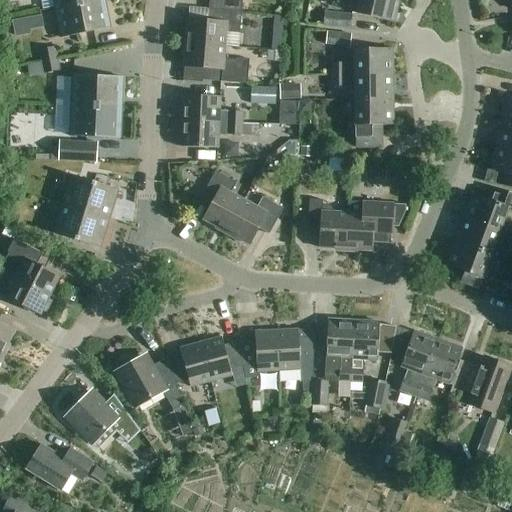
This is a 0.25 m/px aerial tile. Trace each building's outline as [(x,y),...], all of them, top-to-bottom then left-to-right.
[(62,38),(109,29),(102,0),(92,0),(56,7),(62,38)] [(209,0),(209,10),(239,13),(240,0),(209,0)] [(393,24),(398,0),(355,0),(360,1),(356,16),(393,24)] [(186,22),(184,45),(223,47),(224,34),(238,35),(239,13),(209,10),(209,12),(211,12),(210,23),(186,22)] [(325,12),(323,27),(350,29),(352,15),(325,12)] [(327,33),(326,45),(349,48),(351,35),(327,33)] [(203,69),(202,81),(247,85),(249,60),(236,59),(236,61),(222,60),(223,47),(184,45),(183,68),(203,69)] [(40,51),(42,62),(56,60),(54,49),(40,51)] [(330,63),(330,73),(330,76),(392,76),(392,49),(352,49),(353,63),(330,63)] [(266,55),(266,65),(280,66),(281,56),(266,55)] [(44,74),(58,71),(56,60),(42,62),(44,74)] [(57,78),(55,106),(72,107),(120,109),(121,93),(121,78),(73,76),(73,78),(57,78)] [(352,87),(352,92),(352,101),(392,100),(392,76),(330,76),(330,87),(352,87)] [(279,85),(280,100),(300,100),(300,85),(279,85)] [(251,88),(251,105),(275,106),(276,89),(251,88)] [(182,96),(180,122),(243,124),(243,112),(219,111),(219,98),(182,96)] [(353,135),(355,135),(355,149),(381,148),(381,126),(393,126),(392,100),(352,101),(353,135)] [(299,112),(307,113),(310,109),(310,102),(299,102),(299,112)] [(54,134),(71,134),(70,137),(119,139),(120,109),(72,107),(55,106),(54,134)] [(511,121),(504,119),(498,144),(511,148),(511,121)] [(242,136),(243,124),(180,122),(179,147),(217,148),(218,135),(242,136)] [(257,137),(258,130),(258,125),(243,124),(242,136),(257,137)] [(59,142),(58,161),(96,163),(97,144),(59,142)] [(492,170),(503,173),(500,185),(511,188),(511,148),(498,144),(492,170)] [(228,147),(228,160),(242,161),(242,147),(228,147)] [(313,158),(313,148),(301,147),(300,157),(313,158)] [(283,159),(282,174),(297,174),(297,159),(283,159)] [(383,178),(383,165),(369,165),(369,178),(383,178)] [(205,219),(228,231),(244,201),(231,193),(236,184),(215,173),(202,197),(213,203),(205,219)] [(69,176),(60,205),(84,212),(93,183),(69,176)] [(93,183),(84,212),(108,219),(117,191),(93,183)] [(472,194),(462,219),(511,238),(511,224),(505,222),(510,208),(511,209),(511,194),(492,189),(488,200),(472,194)] [(244,201),(228,231),(251,244),(260,229),(270,234),(283,210),(262,199),(257,208),(244,201)] [(319,248),(345,249),(347,214),(334,214),(327,205),(322,205),(322,201),(310,200),(308,229),(320,229),(319,248)] [(347,214),(345,249),(371,251),(371,243),(390,244),(391,227),(398,227),(405,213),(405,206),(387,205),(361,204),(361,215),(347,214)] [(51,233),(75,241),(84,212),(60,205),(51,233)] [(84,212),(75,241),(99,248),(108,219),(84,212)] [(7,230),(16,233),(22,221),(13,217),(7,230)] [(511,238),(462,219),(453,243),(491,257),(496,244),(511,249),(511,238)] [(7,255),(0,268),(0,271),(50,297),(60,277),(37,265),(42,255),(14,241),(7,255)] [(479,291),(491,257),(453,243),(445,265),(465,273),(461,284),(479,291)] [(0,293),(1,294),(4,296),(4,297),(41,316),(44,310),(46,312),(51,302),(48,300),(50,298),(50,297),(0,271),(0,293)] [(0,352),(2,354),(14,331),(0,323),(0,317),(3,311),(0,309),(0,352)] [(339,382),(350,382),(353,321),(328,320),(326,359),(328,359),(339,360),(339,381),(339,382)] [(353,321),(350,382),(363,383),(364,361),(377,362),(378,322),(353,321)] [(278,332),(279,372),(298,370),(299,382),(302,382),(312,382),(313,364),(316,337),(297,339),(296,331),(278,332)] [(238,343),(242,366),(244,378),(257,378),(257,374),(279,372),(278,332),(254,335),(254,342),(238,343)] [(401,368),(408,370),(400,392),(415,397),(436,340),(413,333),(401,368)] [(201,344),(212,381),(232,377),(230,369),(242,366),(238,343),(225,347),(223,338),(201,344)] [(436,340),(415,397),(426,401),(434,379),(447,384),(460,349),(436,340)] [(166,361),(168,367),(169,366),(171,370),(176,385),(188,382),(190,387),(212,381),(201,344),(179,350),(180,357),(166,361)] [(163,390),(173,409),(183,404),(175,385),(176,385),(171,370),(169,366),(168,367),(155,374),(144,357),(119,372),(137,404),(163,390)] [(461,390),(471,394),(468,404),(494,414),(511,367),(484,358),(481,367),(470,363),(461,390)] [(328,359),(327,381),(339,381),(339,360),(328,359)] [(379,409),(385,383),(371,380),(365,406),(379,409)] [(326,407),(328,382),(313,381),(312,394),(312,406),(326,407)] [(302,382),(303,394),(312,394),(312,382),(302,382)] [(127,433),(135,424),(114,393),(102,404),(91,394),(68,417),(93,442),(115,421),(127,433)] [(489,419),(474,460),(488,465),(503,424),(489,419)] [(394,420),(386,443),(398,447),(406,424),(394,420)] [(200,427),(192,430),(194,437),(203,433),(200,427)] [(412,436),(403,433),(399,445),(408,448),(412,436)] [(56,454),(42,446),(27,470),(61,490),(71,474),(83,481),(93,463),(71,450),(66,458),(57,453),(56,454)] [(157,455),(149,448),(141,456),(149,464),(157,455)] [(432,475),(441,478),(450,455),(441,451),(432,475)] [(96,467),(91,476),(101,482),(106,473),(96,467)] [(42,511),(12,498),(6,511),(42,511)]
